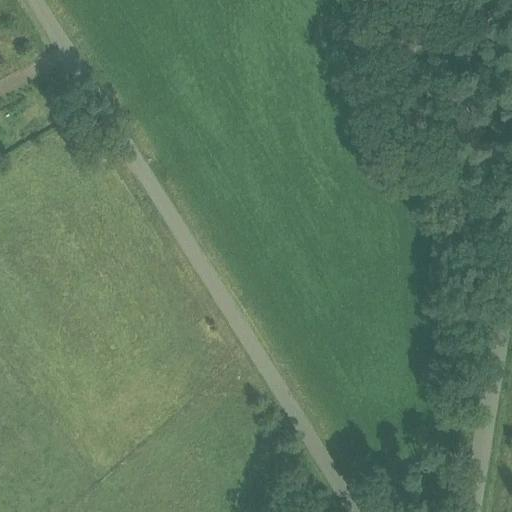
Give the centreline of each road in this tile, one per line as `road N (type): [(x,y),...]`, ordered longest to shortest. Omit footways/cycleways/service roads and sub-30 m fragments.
road 1 (unclassified): [(362,511),(34,0)]
road 2 (unclassified): [(468,511),(511,256)]
